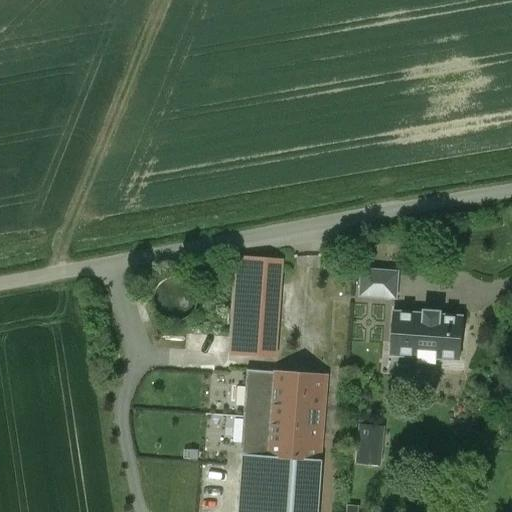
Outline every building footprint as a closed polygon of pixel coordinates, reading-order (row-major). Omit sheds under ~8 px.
[(281,261),(239,258),(232,354),(274,357),(281,261)] [(374,271),(360,270),(358,297),(372,298),(374,271)] [(181,273),(178,272),(173,272),(168,273),(164,274),(160,276),(157,279),(155,281),(154,283),(152,286),(151,290),(151,293),(151,295),(151,298),(151,300),(152,303),(153,305),(155,307),(157,310),(159,312),(162,315),(166,316),(169,317),(174,318),(178,317),(181,316),(184,315),(187,313),(189,312),(191,310),(194,306),(195,302),(196,300),(196,297),(197,294),(196,291),(196,289),(195,286),(194,284),(192,281),(190,279),(188,277),(185,275),(181,273)] [(438,313),(423,312),(423,315),(394,313),(394,312),(392,312),(392,314),(389,355),(416,357),(416,363),(434,365),(435,359),(456,360),(456,361),(458,361),(458,359),(461,319),(461,317),(460,317),(460,318),(438,316),(438,313)] [(324,376),(248,371),(237,511),(316,511),(320,461),(318,460),(324,376)] [(382,433),(360,431),(356,476),(378,478),(382,433)]
